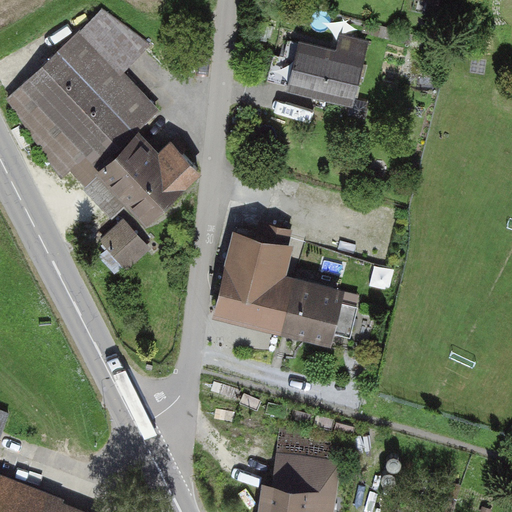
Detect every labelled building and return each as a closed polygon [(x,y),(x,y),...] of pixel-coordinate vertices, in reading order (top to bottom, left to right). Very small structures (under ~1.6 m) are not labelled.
[(83,184),(143,128),(160,108),(128,74),(152,46),(103,8),(9,99),(61,177),(71,169),(83,184)] [(301,39),(290,87),(356,103),(370,41),(343,35),(341,47),(301,39)] [(83,184),(112,215),(125,205),(147,228),(203,172),(172,137),(162,147),(143,128),(83,184)] [(126,216),(103,237),(128,266),(151,243),(126,216)] [(236,230),(215,317),(331,343),(345,287),(294,274),(296,242),(236,230)] [(0,438),(11,410),(0,405),(0,438)] [(344,433),(281,426),(274,484),(337,490),(344,433)] [(102,511),(0,471),(0,511),(102,511)] [(267,483),(263,511),(334,511),(337,490),(274,484),(267,483)]
